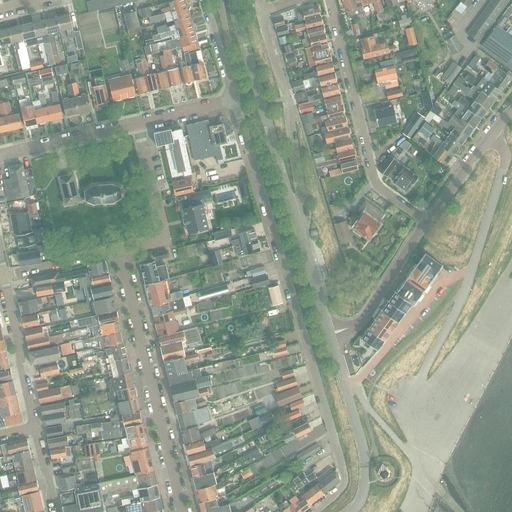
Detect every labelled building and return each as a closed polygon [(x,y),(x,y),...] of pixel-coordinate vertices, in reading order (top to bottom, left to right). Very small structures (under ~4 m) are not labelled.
[(161,10),(162,14),(186,6),(184,0),(174,0),(169,2),(171,7),(161,10)] [(342,0),(350,18),(356,16),(361,14),(355,0),(342,0)] [(367,0),(355,0),(361,14),(356,16),(357,20),(366,17),(362,7),(369,4),(367,0)] [(382,7),(379,0),(367,0),(369,4),(374,3),(378,14),(376,15),(379,21),(377,22),(378,25),(384,23),(382,20),(384,20),(381,13),(384,12),(382,7)] [(391,0),(379,0),(382,7),(384,6),(382,0),(385,0),(389,10),(394,8),(392,3),(391,0)] [(500,13),(503,9),(492,0),(488,5),(500,13)] [(501,0),(492,0),(503,9),(507,4),(501,0)] [(488,5),(485,10),(496,18),(500,13),(488,5)] [(175,20),(189,15),(186,6),(162,14),(151,16),(149,17),(150,23),(164,20),(164,18),(166,17),(168,22),(175,20)] [(140,19),(149,17),(151,16),(149,7),(138,9),(140,19)] [(299,22),(305,20),(321,16),(319,7),(297,12),(299,22)] [(485,10),(481,15),(492,23),(496,18),(485,10)] [(124,14),(128,29),(140,26),(136,11),(124,14)] [(69,14),(57,17),(60,31),(67,29),(67,32),(69,38),(75,37),(78,50),(83,48),(79,31),(74,32),(69,14)] [(160,33),(168,32),(192,24),(189,15),(175,20),(176,25),(167,27),(166,25),(156,27),(158,34),(160,33)] [(408,15),(397,18),(400,28),(411,25),(408,15)] [(481,15),(478,20),(489,28),(492,23),(481,15)] [(501,26),(507,19),(503,15),(497,23),(501,26)] [(296,32),(307,29),(324,25),(321,16),(305,20),(306,24),(295,26),(296,32)] [(57,17),(45,20),(55,64),(56,65),(61,64),(58,54),(55,41),(56,41),(55,36),(61,35),(60,31),(57,17)] [(273,20),(275,27),(285,25),(283,18),(273,20)] [(45,20),(33,23),(39,46),(45,45),(50,65),(55,64),(45,20)] [(485,33),(489,28),(478,20),(474,24),(485,33)] [(33,23),(21,26),(25,42),(27,49),(39,46),(33,23)] [(352,30),(345,32),(347,38),(353,36),(360,35),(357,23),(350,24),(352,30)] [(180,38),(194,33),(192,24),(168,32),(160,33),(161,40),(172,37),(172,40),(180,38)] [(474,24),(471,29),(482,38),(485,33),(474,24)] [(305,39),(326,34),(324,25),(307,29),(308,32),(304,33),(305,39)] [(511,68),(511,36),(511,37),(511,36),(506,32),(497,25),(482,46),(511,68)] [(21,26),(9,28),(12,42),(18,41),(19,43),(20,49),(18,50),(23,70),(31,68),(30,63),(27,49),(25,42),(21,26)] [(286,26),(276,29),(278,36),(288,33),(286,26)] [(0,50),(0,49),(0,66),(4,65),(2,56),(8,54),(6,46),(6,44),(12,42),(9,28),(0,30),(0,46),(0,48),(1,50),(0,50)] [(412,28),(405,30),(407,36),(414,34),(412,28)] [(478,42),(482,38),(471,29),(467,34),(478,42)] [(450,37),(446,40),(454,54),(462,50),(454,36),(452,32),(449,34),(450,37)] [(194,33),(180,38),(181,42),(172,45),(173,49),(182,47),(187,45),(195,43),(197,42),(194,33)] [(305,49),(328,43),(326,34),(305,39),(301,40),(302,45),(304,45),(305,49)] [(279,38),(281,45),(287,43),(285,36),(279,38)] [(387,42),(376,45),(374,36),(361,39),(363,48),(361,48),(364,59),(396,51),(395,45),(388,47),(387,42)] [(158,43),(144,46),(147,55),(159,52),(158,43)] [(190,58),(192,65),(195,80),(207,78),(203,62),(199,63),(195,50),(196,49),(195,43),(187,45),(189,52),(190,58)] [(316,66),(332,62),(328,43),(305,49),(310,67),(316,66)] [(292,44),(282,47),(283,54),(294,51),(292,44)] [(195,80),(192,65),(190,58),(189,52),(187,45),(182,47),(184,53),(186,61),(187,66),(180,67),(184,83),(195,80)] [(432,54),(435,48),(428,45),(425,52),(432,54)] [(415,48),(394,52),(396,60),(414,55),(414,56),(417,56),(415,48)] [(164,55),(171,86),(182,83),(178,68),(171,69),(170,64),(172,63),(170,56),(172,56),(171,49),(163,51),(164,55)] [(164,71),(157,73),(160,89),(171,86),(164,55),(160,56),(164,71)] [(475,57),(472,61),(477,65),(480,60),(475,57)] [(141,59),(141,60),(149,91),(160,89),(157,73),(150,75),(145,58),(141,59)] [(129,69),(127,59),(120,61),(123,71),(129,69)] [(137,94),(149,91),(141,60),(137,61),(137,63),(136,64),(138,70),(139,70),(141,77),(134,78),(137,94)] [(42,61),(30,63),(31,68),(31,70),(44,67),(42,61)] [(492,74),(497,67),(489,61),(484,68),(492,74)] [(304,80),(317,77),(335,73),(332,62),(316,66),(317,72),(303,75),(304,80)] [(462,68),(461,67),(453,62),(441,78),(450,84),(462,68)] [(67,64),(55,67),(57,74),(69,71),(67,64)] [(386,89),(398,86),(397,78),(394,66),(375,71),(379,87),(385,86),(386,89)] [(53,76),(51,68),(39,71),(40,76),(41,78),(53,76)] [(489,82),(501,91),(511,77),(499,68),(489,82)] [(464,78),(470,83),(475,77),(468,72),(464,78)] [(319,79),(321,87),(338,84),(335,73),(317,77),(317,79),(319,79)] [(24,74),(12,77),(14,83),(26,81),(24,74)] [(40,76),(28,78),(30,86),(42,83),(41,78),(40,76)] [(136,94),(131,76),(109,81),(113,100),(136,94)] [(459,76),(453,84),(459,89),(463,84),(465,81),(459,76)] [(93,94),(95,104),(97,104),(99,105),(102,104),(103,103),(109,101),(103,77),(95,78),(95,82),(98,81),(98,85),(92,86),(90,82),(88,82),(91,95),(93,94)] [(501,91),(489,82),(484,79),(483,81),(487,84),(482,91),(494,100),(501,91)] [(302,80),(292,83),(294,91),(305,89),(302,80)] [(82,94),(82,96),(78,97),(77,94),(79,94),(76,83),(72,84),(79,114),(91,111),(88,95),(86,95),(85,94),(82,94)] [(79,114),(72,84),(67,85),(70,96),(72,95),(72,98),(62,101),(66,117),(79,114)] [(338,84),(321,87),(319,88),(320,90),(322,90),(324,98),(340,94),(338,84)] [(453,84),(447,91),(454,96),(459,89),(453,84)] [(475,100),(487,110),(494,100),(482,91),(475,86),(468,95),(475,100)] [(402,96),(401,89),(387,92),(389,99),(402,96)] [(52,94),(45,96),(47,107),(51,120),(63,117),(57,91),(51,93),(52,94)] [(305,91),(295,94),(298,102),(308,99),(305,91)] [(39,99),(32,100),(33,103),(35,110),(38,123),(51,120),(47,107),(45,96),(44,94),(39,96),(39,99)] [(322,122),(329,121),(346,116),(340,94),(324,98),(322,99),(322,101),(324,101),(326,109),(324,110),(325,112),(327,112),(328,114),(320,116),(322,122)] [(457,101),(481,119),(487,110),(475,100),(472,104),(461,96),(457,101)] [(25,99),(19,100),(25,126),(38,123),(35,110),(33,103),(26,105),(25,99)] [(461,119),(474,128),(481,119),(457,101),(455,100),(452,104),(460,110),(458,112),(463,116),(461,119)] [(3,103),(10,130),(22,127),(19,113),(9,116),(8,113),(11,112),(8,102),(3,103)] [(0,132),(10,130),(3,103),(0,103),(0,112),(0,114),(0,132)] [(312,103),(299,107),(301,113),(314,109),(312,103)] [(431,110),(435,114),(438,116),(442,111),(435,105),(431,110)] [(394,106),(374,111),(378,126),(397,122),(394,106)] [(431,110),(424,120),(429,123),(435,114),(431,110)] [(301,115),(304,123),(304,125),(315,122),(312,112),(301,115)] [(403,133),(410,137),(424,118),(417,113),(403,133)] [(447,122),(467,137),(474,128),(461,119),(455,114),(448,123),(447,122)] [(322,134),(349,127),(346,116),(329,121),(330,125),(321,128),(322,134)] [(234,131),(223,117),(215,125),(215,124),(214,125),(214,126),(210,127),(209,127),(213,145),(209,146),(212,157),(222,154),(219,144),(228,142),(226,136),(234,131)] [(447,137),(460,146),(467,137),(447,122),(442,119),(439,123),(444,127),(445,126),(449,129),(450,128),(453,130),(447,137)] [(194,161),(212,157),(209,146),(213,145),(209,127),(210,127),(208,120),(186,125),(194,161)] [(429,138),(435,131),(425,124),(420,131),(429,138)] [(305,126),(307,135),(313,133),(310,125),(305,126)] [(323,145),(335,142),(351,138),(349,127),(322,134),(324,140),(322,140),(323,145)] [(171,129),(154,133),(157,146),(167,144),(184,139),(185,139),(185,136),(184,136),(182,129),(172,131),(171,129)] [(453,156),(460,146),(447,137),(444,142),(434,134),(430,139),(433,141),(453,156)] [(308,137),(310,146),(316,144),(313,135),(308,137)] [(354,149),(351,138),(335,142),(336,150),(313,155),(314,159),(322,157),(337,154),(354,149)] [(166,150),(172,175),(172,177),(175,177),(178,176),(178,177),(192,174),(184,139),(167,144),(168,149),(166,150)] [(453,156),(433,141),(431,144),(433,146),(429,152),(433,155),(433,156),(446,166),(453,156)] [(413,148),(408,154),(412,157),(417,151),(413,148)] [(322,169),(340,164),(356,160),(354,149),(337,154),(339,159),(316,165),(317,170),(322,169)] [(389,155),(378,170),(387,177),(389,174),(393,178),(392,180),(394,181),(393,181),(406,191),(413,182),(415,182),(417,179),(416,177),(417,176),(405,167),(398,162),(389,155)] [(356,160),(340,164),(341,169),(329,172),(331,177),(343,174),(359,170),(356,160)] [(11,178),(4,180),(8,201),(9,200),(29,196),(38,194),(32,168),(32,167),(24,169),(23,164),(12,167),(9,167),(11,178)] [(74,173),(71,174),(59,177),(65,205),(81,201),(80,200),(86,199),(86,194),(79,196),(74,173)] [(175,177),(176,179),(176,180),(173,181),(176,195),(180,195),(181,194),(188,193),(190,192),(193,192),(190,179),(193,178),(192,174),(178,177),(178,176),(175,177)] [(121,197),(120,190),(120,187),(111,184),(93,186),(85,191),(86,194),(86,199),(86,200),(95,204),(113,202),(121,197)] [(189,195),(190,202),(204,199),(202,192),(189,195)] [(380,224),(377,222),(384,214),(365,200),(348,223),(369,239),(380,224)] [(28,204),(30,214),(38,213),(36,203),(28,204)] [(344,203),(335,206),(338,217),(347,214),(344,203)] [(183,209),(189,233),(208,228),(203,204),(183,209)] [(11,215),(15,233),(31,230),(27,212),(11,215)] [(334,224),(338,240),(350,236),(346,220),(334,224)] [(239,232),(240,238),(231,241),(233,246),(238,245),(257,240),(254,228),(239,232)] [(30,232),(17,235),(20,248),(36,244),(34,235),(41,234),(40,229),(30,231),(30,232)] [(231,230),(213,235),(215,241),(232,236),(231,230)] [(238,257),(243,256),(260,251),(257,240),(238,245),(239,251),(237,251),(238,257)] [(41,263),(40,253),(46,252),(45,246),(39,247),(39,246),(28,248),(29,252),(18,254),(21,266),(41,263)] [(155,253),(155,254),(156,260),(168,257),(167,251),(155,253)] [(214,251),(209,253),(211,262),(212,266),(217,265),(216,261),(217,260),(214,251)] [(418,263),(415,267),(432,279),(435,275),(442,266),(425,253),(418,263)] [(249,270),(267,265),(265,258),(247,263),(249,270)] [(83,278),(108,272),(106,261),(87,265),(88,268),(82,270),(83,278)] [(141,265),(146,284),(165,279),(169,278),(166,264),(156,267),(154,261),(141,265)] [(266,273),(264,267),(251,270),(253,277),(266,273)] [(413,270),(406,279),(423,292),(430,283),(429,282),(432,279),(415,267),(413,270)] [(79,278),(79,279),(83,278),(82,270),(59,274),(60,282),(64,282),(64,281),(79,278)] [(60,282),(59,274),(58,272),(48,275),(31,278),(33,287),(35,286),(35,287),(52,284),(60,282)] [(93,286),(111,282),(108,272),(83,278),(79,279),(81,288),(84,288),(93,286)] [(252,279),(254,288),(269,284),(266,275),(252,279)] [(146,284),(151,306),(176,300),(180,298),(183,297),(182,291),(173,293),(169,295),(165,279),(146,284)] [(399,289),(397,292),(412,303),(412,304),(413,305),(416,301),(423,292),(406,279),(399,288),(399,289)] [(66,290),(64,282),(60,282),(52,284),(54,293),(66,290)] [(93,301),(114,297),(111,282),(93,286),(84,288),(87,302),(93,301)] [(54,293),(52,284),(35,287),(37,296),(54,293)] [(269,288),(273,305),(283,303),(279,285),(269,288)] [(396,291),(389,301),(405,313),(412,304),(412,303),(397,292),(396,291)] [(19,303),(22,315),(39,311),(38,305),(47,303),(45,297),(19,303)] [(96,315),(117,311),(114,297),(93,301),(96,315)] [(151,306),(154,316),(172,311),(182,308),(180,298),(176,300),(151,306)] [(389,301),(382,310),(398,322),(405,313),(389,301)] [(159,337),(191,328),(190,323),(178,326),(177,323),(175,323),(173,315),(187,312),(186,307),(182,308),(172,311),(154,316),(159,337)] [(64,308),(57,309),(59,318),(66,316),(64,308)] [(382,310),(375,320),(391,331),(398,322),(382,310)] [(91,327),(119,321),(117,311),(96,315),(77,320),(78,325),(88,322),(90,327),(91,327)] [(22,317),(24,328),(45,323),(44,318),(39,319),(38,314),(22,317)] [(375,320),(368,329),(385,341),(391,331),(375,320)] [(122,332),(122,331),(119,321),(91,327),(94,337),(102,336),(122,332)] [(42,327),(25,331),(27,340),(44,336),(42,327)] [(159,337),(164,361),(185,357),(183,348),(187,347),(186,343),(200,339),(197,327),(191,328),(159,337)] [(368,329),(361,338),(378,350),(385,341),(368,329)] [(124,343),(122,332),(102,336),(94,337),(84,339),(85,344),(99,341),(101,348),(104,347),(124,343)] [(29,349),(50,345),(49,337),(27,342),(29,349)] [(273,350),(286,346),(285,340),(272,343),(273,350)] [(128,358),(127,354),(124,343),(104,347),(105,351),(102,352),(102,351),(97,352),(98,358),(107,356),(106,355),(113,354),(115,360),(128,358)] [(62,356),(74,353),(73,350),(71,350),(70,346),(61,348),(62,356)] [(58,347),(30,353),(29,353),(32,365),(39,363),(40,370),(39,370),(40,374),(41,374),(42,377),(69,371),(70,375),(84,372),(83,368),(77,369),(76,363),(64,365),(65,367),(59,368),(57,360),(61,359),(58,347)] [(274,352),(265,354),(266,360),(275,358),(275,356),(288,352),(286,347),(273,350),(274,352)] [(7,351),(0,352),(0,369),(10,367),(7,351)] [(185,357),(164,361),(168,376),(187,371),(185,362),(200,359),(198,353),(185,357)] [(131,373),(128,358),(115,360),(113,354),(106,355),(107,356),(111,377),(112,379),(119,377),(119,375),(131,373)] [(0,383),(13,381),(13,380),(10,367),(0,369),(0,383)] [(187,371),(168,376),(170,384),(186,381),(195,378),(195,379),(202,377),(200,368),(187,371)] [(283,379),(295,375),(293,369),(282,373),(283,379)] [(111,392),(122,390),(134,387),(131,373),(119,375),(119,377),(112,379),(111,377),(108,377),(111,392)] [(170,384),(174,402),(194,397),(194,398),(209,394),(208,392),(212,391),(211,387),(207,388),(198,390),(197,388),(212,384),(210,376),(195,379),(195,378),(186,381),(170,384)] [(279,391),(297,385),(295,377),(276,384),(279,391)] [(0,397),(16,394),(13,381),(0,383),(0,397)] [(48,383),(37,385),(38,392),(49,390),(48,383)] [(49,390),(38,392),(40,404),(73,397),(71,386),(49,390)] [(137,398),(134,387),(122,390),(111,392),(109,392),(111,403),(119,402),(137,398)] [(278,396),(281,405),(302,397),(298,387),(278,396)] [(0,407),(18,403),(16,394),(0,397),(0,407)] [(196,405),(194,398),(194,397),(174,402),(177,414),(196,410),(197,410),(207,406),(206,401),(198,404),(198,405),(196,405)] [(117,408),(118,414),(122,414),(122,416),(140,412),(137,398),(119,402),(111,403),(100,405),(101,411),(117,408)] [(303,399),(289,404),(292,411),(305,406),(303,399)] [(65,402),(41,406),(43,415),(64,411),(71,410),(70,406),(66,407),(65,402)] [(2,417),(4,416),(21,412),(18,403),(0,407),(0,409),(0,410),(2,417)] [(255,408),(257,414),(266,411),(264,405),(255,408)] [(299,409),(282,416),(284,422),(301,415),(299,409)] [(198,425),(196,410),(177,414),(181,429),(197,426),(198,425)] [(43,415),(45,425),(66,421),(64,411),(43,415)] [(0,427),(22,422),(23,422),(21,412),(4,416),(2,417),(0,417),(0,427)] [(121,428),(143,423),(140,412),(122,416),(122,414),(118,414),(110,416),(112,424),(102,426),(102,422),(77,426),(78,434),(87,433),(88,438),(93,437),(92,432),(101,431),(102,440),(123,437),(122,432),(121,428)] [(259,419),(262,425),(273,419),(271,414),(259,419)] [(145,435),(143,423),(121,428),(122,432),(127,431),(128,438),(128,439),(145,435)] [(311,430),(308,423),(293,430),(297,437),(311,430)] [(46,428),(48,435),(48,439),(64,436),(62,425),(46,428)] [(181,429),(185,443),(201,439),(197,426),(181,429)] [(64,436),(48,439),(50,447),(69,444),(67,435),(64,436)] [(124,449),(147,443),(145,435),(128,439),(128,438),(122,439),(123,444),(117,445),(118,452),(124,451),(124,449)] [(0,445),(11,442),(9,436),(0,438),(0,445)] [(10,455),(13,455),(13,454),(30,450),(27,439),(7,444),(0,445),(0,449),(6,448),(5,448),(8,447),(10,455)] [(201,439),(185,443),(188,455),(206,450),(220,444),(218,439),(204,445),(203,439),(201,439)] [(188,455),(190,466),(207,462),(216,458),(213,451),(216,450),(217,453),(231,447),(229,440),(220,444),(206,450),(188,455)] [(86,457),(94,455),(100,454),(98,442),(84,445),(86,457)] [(130,454),(135,476),(154,472),(147,443),(124,449),(124,451),(118,452),(119,453),(124,452),(126,455),(130,454)] [(317,444),(297,456),(300,461),(320,449),(317,444)] [(50,449),(53,464),(61,462),(60,458),(71,456),(70,447),(50,449)] [(14,462),(31,458),(30,450),(13,454),(13,455),(10,455),(4,457),(5,462),(10,461),(10,460),(13,459),(14,462)] [(17,473),(34,469),(31,458),(14,462),(5,464),(6,468),(12,467),(12,465),(15,464),(17,473)] [(212,472),(213,472),(212,470),(210,471),(209,467),(220,463),(218,458),(216,458),(207,462),(190,466),(193,477),(212,472)] [(245,472),(255,469),(253,462),(243,465),(245,472)] [(230,468),(228,464),(220,468),(222,472),(230,468)] [(63,475),(77,472),(75,466),(62,469),(63,475)] [(389,476),(391,471),(388,468),(383,467),(379,469),(378,474),(381,478),(385,479),(389,476)] [(317,479),(320,482),(334,471),(331,468),(317,479)] [(18,484),(37,480),(34,469),(17,473),(19,481),(16,482),(15,480),(9,481),(10,486),(18,484)] [(317,484),(303,495),(310,504),(311,506),(319,500),(317,498),(340,481),(337,477),(338,476),(334,471),(320,482),(317,484)] [(108,481),(93,484),(94,488),(100,486),(102,494),(109,493),(110,496),(138,489),(157,485),(154,472),(135,476),(108,481)] [(195,488),(196,489),(217,484),(216,483),(213,472),(212,472),(193,477),(195,488)] [(294,491),(316,477),(316,476),(313,472),(306,477),(303,472),(288,482),(294,491)] [(61,491),(72,489),(82,487),(81,483),(76,484),(75,481),(78,480),(77,475),(59,479),(61,491)] [(196,489),(199,502),(218,497),(215,487),(220,486),(221,488),(229,483),(226,479),(220,482),(216,483),(217,484),(196,489)] [(39,490),(37,480),(18,484),(19,491),(18,491),(17,489),(3,493),(4,497),(9,496),(9,498),(13,497),(39,490)] [(94,488),(93,484),(82,487),(72,489),(73,492),(61,495),(63,507),(63,511),(105,511),(105,506),(112,505),(110,496),(109,493),(102,494),(100,486),(94,488)] [(131,504),(141,502),(160,498),(157,485),(138,489),(141,499),(138,500),(138,498),(136,497),(130,498),(131,504)] [(31,511),(44,509),(39,490),(13,497),(14,502),(17,501),(18,506),(25,505),(26,511),(31,511)] [(302,511),(308,508),(311,506),(310,504),(303,495),(298,499),(296,496),(289,500),(292,504),(288,507),(283,510),(284,511),(302,511)] [(220,506),(218,497),(199,502),(201,511),(220,506)] [(132,511),(153,511),(163,510),(160,498),(141,502),(143,509),(132,511)] [(277,502),(283,510),(288,507),(287,506),(281,498),(277,502)]
